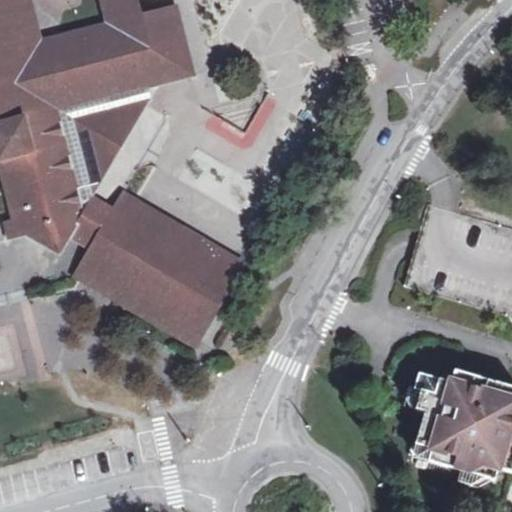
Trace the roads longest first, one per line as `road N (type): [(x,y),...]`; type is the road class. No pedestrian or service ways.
road 1 (tertiary): [(271,460),(273,404),(286,367),(395,146),(511,8)]
road 2 (residential): [(234,507),(171,485),(39,511)]
